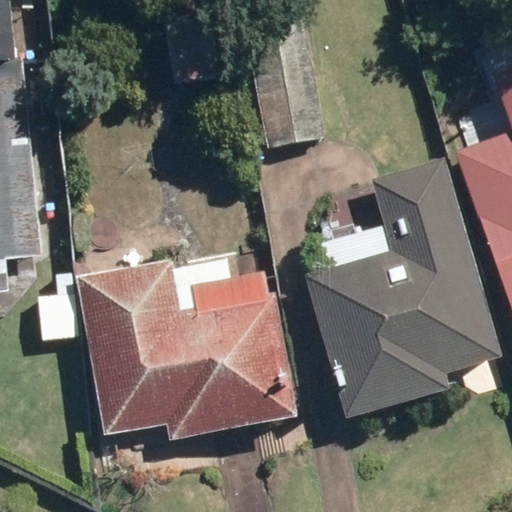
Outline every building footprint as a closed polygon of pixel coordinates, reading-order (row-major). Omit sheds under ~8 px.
[(287,155),(316,148),(296,0),(261,0),(238,3),(259,159),(287,155)] [(166,95),(211,87),(200,26),(155,34),(166,95)] [(0,272),(33,270),(14,66),(0,67),(0,272)] [(511,365),(511,75),(479,86),(498,146),(445,163),(467,233),(501,333),(511,365)] [(489,374),(434,171),(360,191),(380,265),(294,289),(334,434),(438,406),(433,389),(489,374)] [(186,321),(169,323),(161,275),(65,291),(92,451),(156,441),(158,454),(286,435),(266,306),(259,308),(256,288),(183,299),(186,321)]
